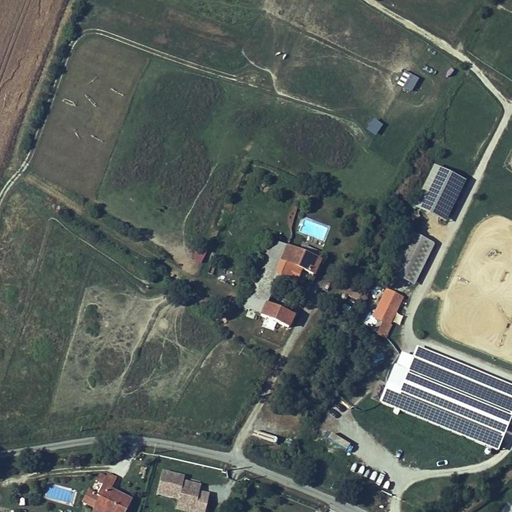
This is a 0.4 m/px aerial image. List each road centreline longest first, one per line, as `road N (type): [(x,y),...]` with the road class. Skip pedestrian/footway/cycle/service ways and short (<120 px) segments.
road 1 (residential): [(0,452),(73,439),(155,438),(224,452),(362,511)]
road 2 (track): [(511,368),(412,335),(387,348),(345,425),(383,466),(398,499),(392,511)]
road 3 (track): [(72,0),(0,189)]
road 4 (track): [(365,0),(511,89)]
